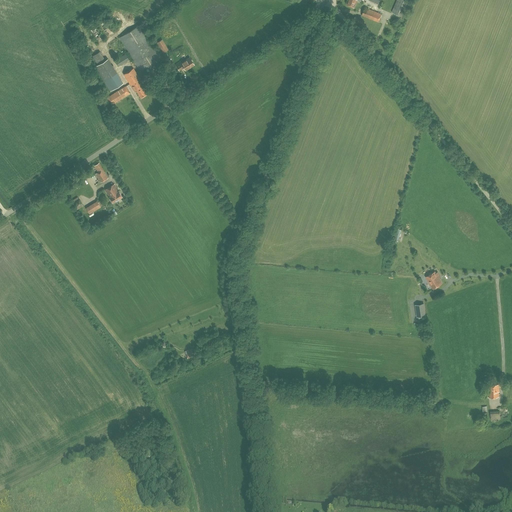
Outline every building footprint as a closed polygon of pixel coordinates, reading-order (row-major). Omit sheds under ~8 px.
[(403,17),(410,2),(405,0),(396,0),(392,12),(403,17)] [(378,22),(381,14),(364,7),(362,16),(378,22)] [(161,57),(141,24),(119,38),(140,72),(157,62),(159,66),(167,61),(166,58),(169,56),(167,53),(161,57)] [(100,52),(93,56),(98,64),(105,60),(100,52)] [(128,59),(125,53),(115,60),(118,65),(128,59)] [(194,65),(190,57),(181,63),(180,61),(175,64),(179,71),(184,68),(185,70),(194,65)] [(108,58),(105,60),(98,64),(95,66),(110,91),(123,83),(108,58)] [(133,68),(124,74),(135,92),(137,91),(141,97),(148,93),(148,92),(151,91),(149,88),(146,89),(133,68)] [(111,105),(130,93),(125,86),(107,98),(111,105)] [(99,163),(94,166),(98,172),(95,174),(97,178),(100,182),(109,177),(99,163)] [(118,191),(114,184),(105,189),(113,202),(122,197),(119,191),(118,191)] [(84,204),(80,197),(74,201),(77,208),(84,204)] [(91,208),(100,202),(98,198),(89,204),(91,208)] [(89,209),(91,213),(103,207),(101,202),(89,209)] [(398,242),(402,230),(396,228),(393,240),(398,242)] [(436,273),(435,271),(432,273),(431,272),(428,274),(429,275),(426,277),(433,288),(442,283),(439,278),(441,277),(438,272),(436,273)] [(441,289),(443,294),(453,291),(472,284),(469,276),(450,283),(451,285),(441,289)] [(417,317),(418,317),(426,316),(424,303),(415,304),(417,317)] [(188,359),(195,357),(192,349),(185,351),(188,359)] [(499,391),(499,384),(487,385),(487,389),(489,389),(489,398),(499,397),(499,391)] [(501,418),(508,417),(507,408),(500,408),(501,418)] [(491,420),(501,419),(500,410),(490,411),(491,420)]
